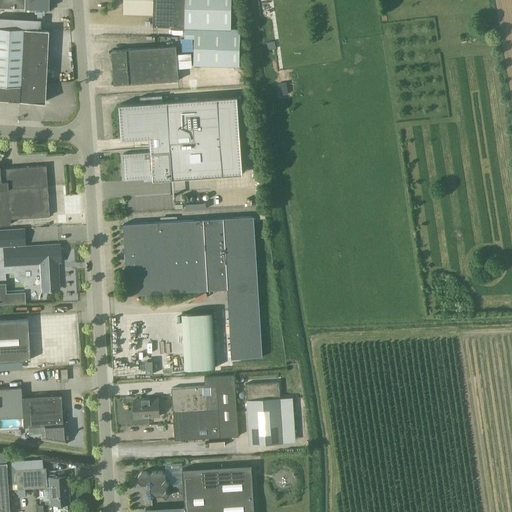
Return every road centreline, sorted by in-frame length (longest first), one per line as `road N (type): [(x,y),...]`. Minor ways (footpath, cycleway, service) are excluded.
road 1 (unclassified): [(110,511),(87,136)]
road 2 (unclassified): [(87,136),(77,0)]
